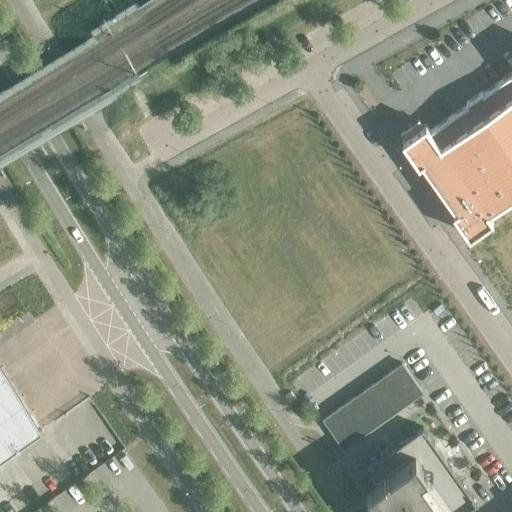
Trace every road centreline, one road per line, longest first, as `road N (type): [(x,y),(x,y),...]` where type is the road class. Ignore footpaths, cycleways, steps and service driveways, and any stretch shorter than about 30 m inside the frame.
road 1 (residential): [(308,72),(511,361)]
road 2 (secondary): [(145,286),(0,50)]
road 3 (secondary): [(298,511),(145,286)]
road 4 (secondary): [(120,303),(257,511)]
road 5 (secondary): [(0,113),(120,303)]
road 6 (residential): [(308,72),(155,158)]
road 7 (residential): [(437,0),(308,72)]
